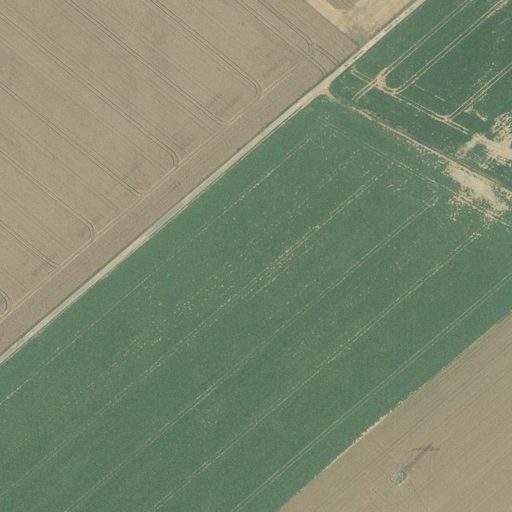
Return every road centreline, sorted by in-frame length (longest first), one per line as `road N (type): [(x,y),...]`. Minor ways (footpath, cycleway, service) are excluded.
road 1 (track): [(0,362),(422,0)]
road 2 (track): [(317,90),(511,192)]
